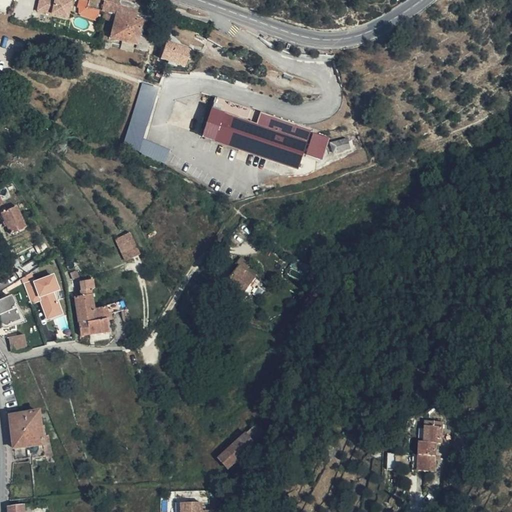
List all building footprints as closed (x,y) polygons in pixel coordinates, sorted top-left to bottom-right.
[(51,0),(51,4),(65,7),(65,8),(81,11),(83,0),(51,0)] [(125,11),(144,14),(147,6),(130,0),(119,0),(118,4),(126,7),(125,11)] [(111,9),(125,11),(126,7),(118,4),(113,3),(111,9)] [(158,38),(159,35),(149,32),(151,26),(148,25),(152,17),(148,15),(144,14),(125,11),(123,16),(117,31),(156,46),(158,38)] [(197,51),(174,42),(168,57),(191,67),(197,51)] [(142,88),(126,146),(139,150),(140,150),(144,136),(160,83),(144,78),(142,88)] [(217,96),(202,136),(297,169),(311,129),(217,96)] [(306,153),(321,158),(329,137),(314,132),(306,153)] [(144,136),(140,150),(166,163),(171,149),(144,136)] [(12,234),(27,227),(18,204),(2,211),(12,234)] [(117,238),(127,259),(141,252),(131,231),(117,238)] [(239,289),(243,292),(252,282),(262,270),(253,264),(258,257),(248,249),(242,256),(245,258),(233,274),(244,283),(239,289)] [(252,282),(243,292),(248,295),(253,288),(251,287),(263,271),(262,270),(252,282)] [(60,289),(54,274),(35,281),(35,280),(26,283),(33,302),(42,299),(48,318),(63,312),(58,300),(54,291),(60,289)] [(82,334),(91,333),(88,310),(94,309),(93,294),(97,294),(95,279),(84,280),(86,295),(77,297),(82,334)] [(0,299),(0,302),(9,326),(29,318),(18,291),(0,299)] [(136,307),(136,303),(133,295),(117,297),(114,298),(107,308),(108,317),(121,309),(136,307)] [(109,331),(108,317),(107,308),(94,309),(88,310),(91,333),(109,331)] [(28,346),(26,333),(10,336),(13,350),(28,346)] [(45,408),(28,410),(16,411),(21,455),(50,451),(50,447),(48,431),(47,421),(45,408)] [(447,421),(430,420),(429,442),(425,442),(424,454),(418,454),(417,470),(440,471),(442,443),(446,443),(447,421)] [(270,428),(265,422),(261,425),(266,431),(270,428)] [(235,466),(275,434),(270,428),(266,431),(261,425),(226,455),(235,466)] [(48,431),(50,447),(57,447),(56,430),(52,431),(48,431)] [(343,444),(336,441),(333,449),(339,452),(343,444)] [(215,511),(216,507),(208,507),(209,500),(188,500),(187,511),(215,511)]
